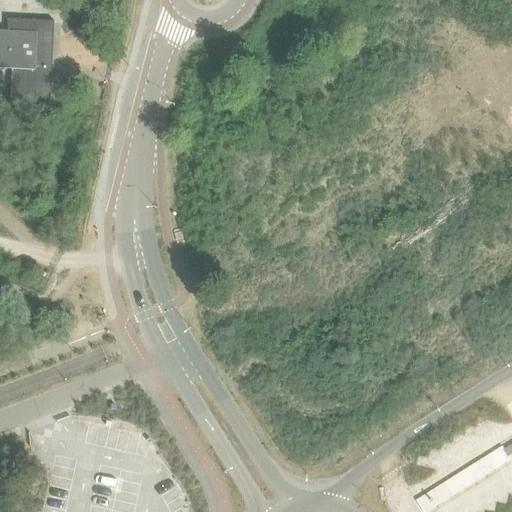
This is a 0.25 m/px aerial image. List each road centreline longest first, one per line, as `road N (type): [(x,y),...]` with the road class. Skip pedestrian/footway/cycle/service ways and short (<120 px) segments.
road 1 (unknown): [(0,328),(61,296),(74,276),(136,0)]
road 2 (unclassified): [(292,508),(167,307),(134,220)]
road 3 (unclassified): [(134,220),(126,258),(153,335),(260,511)]
road 4 (primary): [(511,372),(376,460),(325,505)]
road 5 (unclassified): [(134,220),(155,81),(183,12)]
road 6 (primary): [(511,422),(369,511)]
